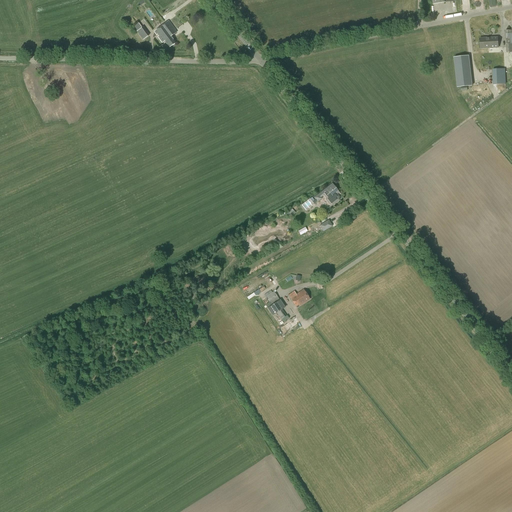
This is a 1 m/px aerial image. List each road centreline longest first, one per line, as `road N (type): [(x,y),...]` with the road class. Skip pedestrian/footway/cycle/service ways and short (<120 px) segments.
road 1 (tertiary): [(511,374),(260,59)]
road 2 (unclassified): [(260,59),(0,58)]
road 3 (unclassified): [(260,59),(419,27)]
